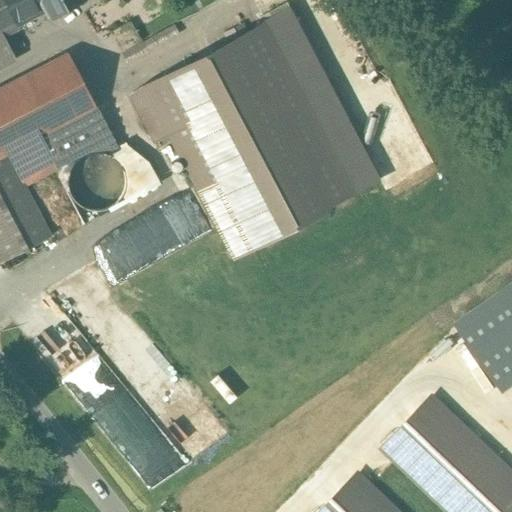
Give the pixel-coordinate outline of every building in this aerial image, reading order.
[(0,0),(0,37),(1,37),(19,27),(17,23),(5,0),(0,0)] [(5,0),(17,23),(42,9),(47,18),(81,0),(5,0)] [(130,20),(110,32),(122,52),(142,41),(130,20)] [(266,24),(130,96),(154,141),(172,132),(236,255),(355,192),(266,24)] [(0,67),(14,60),(1,37),(0,37),(0,67)] [(0,156),(6,154),(22,183),(54,166),(48,154),(47,154),(38,137),(96,107),(67,52),(0,87),(0,156)] [(111,136),(96,107),(38,137),(47,154),(48,154),(54,166),(111,136)] [(66,182),(69,193),(75,203),(85,209),(96,211),(107,209),(117,202),(123,192),(125,181),(123,169),(116,160),(106,154),(94,152),(83,155),(74,161),(68,171),(66,182)] [(49,236),(22,183),(6,154),(0,156),(0,261),(0,262),(49,236)] [(394,191),(402,208),(441,191),(434,174),(394,191)] [(104,245),(123,279),(202,234),(182,200),(104,245)] [(511,285),(456,325),(503,391),(511,384),(511,285)] [(50,293),(17,319),(64,380),(76,372),(87,386),(113,367),(124,382),(158,357),(136,329),(100,357),(50,293)] [(511,511),(511,475),(430,398),(383,447),(452,511),(511,511)] [(394,511),(356,475),(320,511),(394,511)]
